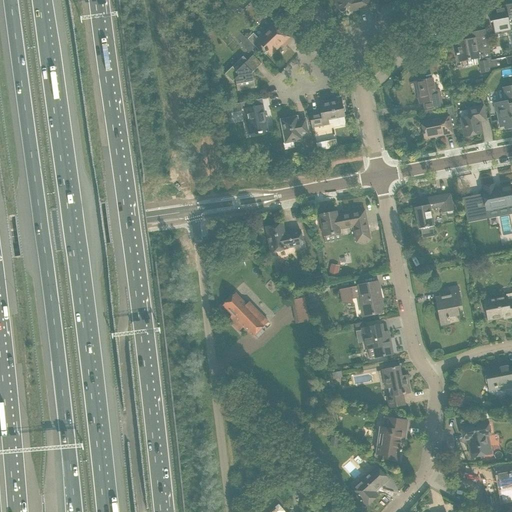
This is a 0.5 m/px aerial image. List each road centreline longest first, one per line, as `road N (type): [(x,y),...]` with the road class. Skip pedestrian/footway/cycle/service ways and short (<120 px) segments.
road 1 (trunk): [(163,511),(94,0)]
road 2 (motorway): [(10,0),(75,511)]
road 3 (motorway): [(102,511),(39,0)]
road 4 (unclassified): [(230,511),(193,210)]
road 5 (residential): [(427,374),(413,354),(379,177)]
road 6 (residential): [(193,210),(0,238)]
road 7 (residential): [(333,25),(274,83),(278,99),(329,76),(355,53)]
road 8 (trunk): [(0,329),(17,511)]
road 9 (residential): [(421,481),(475,511),(474,472),(427,470)]
road 10 (residential): [(379,177),(511,152)]
road 11 (residential): [(379,177),(355,53)]
